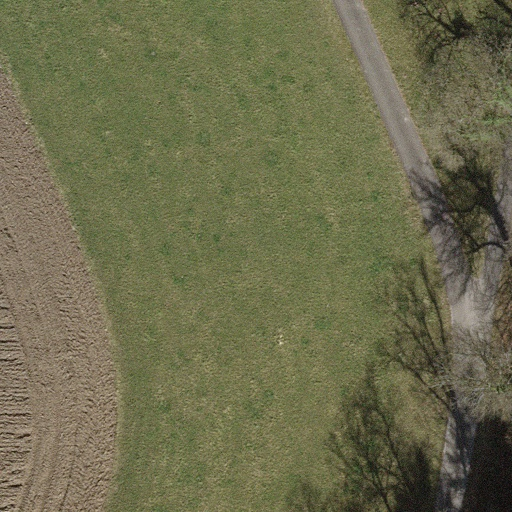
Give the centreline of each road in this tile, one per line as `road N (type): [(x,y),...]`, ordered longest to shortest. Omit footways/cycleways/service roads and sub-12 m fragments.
road 1 (track): [(473,345),(447,234),(350,0)]
road 2 (track): [(447,511),(473,345)]
road 3 (track): [(473,345),(511,189)]
